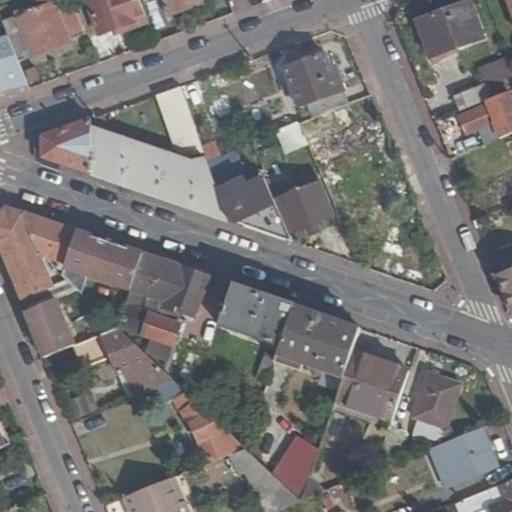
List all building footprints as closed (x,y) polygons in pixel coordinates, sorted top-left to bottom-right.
[(57,0),(59,5),(5,26),(9,36),(19,62),(83,36),(68,0),(57,0)] [(82,0),(75,3),(86,31),(95,28),(99,37),(136,23),(127,0),(82,0)] [(145,0),(154,22),(204,3),(203,0),(169,0),(163,3),(161,0),(145,0)] [(429,60),(484,40),(469,3),(416,23),(429,60)] [(0,96),(16,91),(30,89),(19,62),(9,36),(0,39),(0,96)] [(286,69),(299,107),(345,91),(339,73),(332,76),(325,56),(286,69)] [(459,98),(464,111),(489,101),(511,91),(511,81),(510,77),(459,98)] [(178,157),(202,148),(181,91),(157,99),(178,157)] [(507,106),(511,104),(511,91),(489,101),(491,107),(462,119),(467,132),(495,120),(510,113),(507,106)] [(377,107),(373,97),(300,126),(305,137),(322,178),(359,164),(342,121),(377,107)] [(220,194),(208,162),(207,159),(193,165),(180,161),(122,142),(92,146),(91,122),(43,140),(45,157),(230,220),(220,194)] [(305,137),(300,126),(283,133),(288,145),(305,137)] [(268,139),(253,144),(259,159),(274,153),(268,139)] [(193,165),(207,159),(202,148),(178,157),(180,161),(193,165)] [(361,172),(359,164),(322,178),(327,189),(335,209),(354,201),(345,178),(361,172)] [(315,174),(274,190),(292,234),(308,228),(311,235),(321,231),(319,224),(334,218),(315,174)] [(237,187),(220,194),(230,220),(288,240),(262,177),(246,184),(243,177),(234,181),(237,187)] [(424,277),(387,188),(354,201),(335,209),(345,233),(356,229),(372,269),(421,286),(424,277)] [(0,215),(0,241),(23,299),(52,287),(39,255),(67,264),(68,261),(76,234),(5,210),(0,215)] [(93,276),(131,290),(142,254),(77,232),(76,234),(68,261),(89,268),(95,270),(93,276)] [(131,290),(125,308),(127,309),(121,329),(174,348),(181,327),(185,329),(187,323),(173,318),(175,313),(180,315),(182,308),(197,314),(209,277),(142,254),(131,290)] [(78,292),(80,294),(89,268),(68,261),(67,264),(63,278),(78,292)] [(511,268),(499,274),(511,307),(511,268)] [(261,373),(271,377),(274,367),(286,331),(294,307),(232,285),(219,326),(271,344),(261,373)] [(28,312),(47,359),(78,346),(59,300),(28,312)] [(147,393),(157,389),(174,382),(118,329),(106,334),(123,375),(128,373),(138,369),(147,393)] [(286,331),(274,367),(340,388),(352,353),(286,331)] [(339,392),(396,412),(409,372),(352,353),(340,388),(339,392)] [(128,373),(138,397),(147,393),(138,369),(128,373)] [(447,429),(448,427),(447,426),(460,386),(461,387),(462,385),(428,373),(427,376),(429,376),(416,416),(414,416),(413,418),(447,429)] [(204,449),(211,465),(239,453),(235,442),(236,441),(211,417),(206,419),(199,406),(194,401),(174,382),(157,389),(163,405),(177,399),(187,410),(184,411),(191,426),(194,425),(200,441),(198,442),(202,450),(204,449)] [(93,392),(74,400),(80,415),(99,407),(93,392)] [(392,427),(377,471),(398,463),(408,432),(392,427)] [(499,467),(483,428),(433,448),(436,455),(447,450),(454,467),(442,472),(449,487),(499,467)] [(300,502),(303,501),(311,475),(302,471),(299,482),(272,456),(263,466),(280,483),(300,502)] [(127,500),(131,511),(186,511),(174,480),(127,500)] [(511,511),(511,480),(463,501),(467,511),(483,511),(506,503),(509,511),(511,511)] [(292,506),(300,502),(280,483),(274,489),(292,506)] [(319,495),(325,511),(341,511),(332,489),(319,495)]
